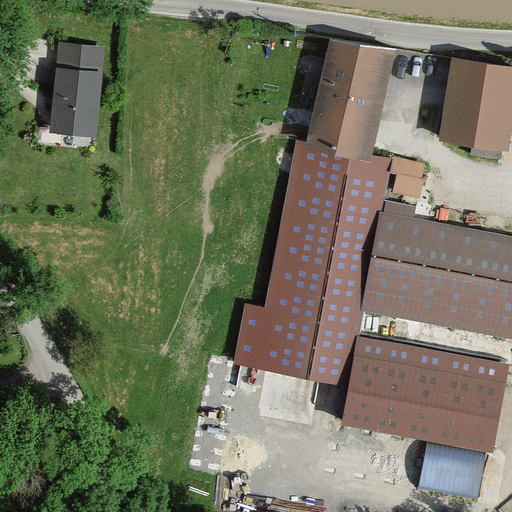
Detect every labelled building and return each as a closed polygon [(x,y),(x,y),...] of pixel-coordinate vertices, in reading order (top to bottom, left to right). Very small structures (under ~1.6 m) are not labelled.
[(334,37),(311,142),(361,152),(376,90),(384,91),(393,47),(383,46),(334,37)] [(62,44),(55,127),(98,132),(105,48),(62,44)] [(511,66),(457,58),(445,136),(507,147),(511,113),(511,66)] [(392,172),(419,177),(423,163),(395,157),(392,172)] [(511,236),(384,213),(365,309),(511,337),(511,236)] [(359,354),(346,421),(497,451),(509,382),(359,354)]
